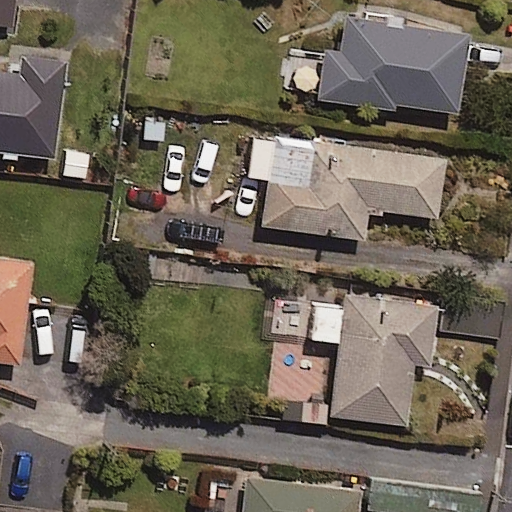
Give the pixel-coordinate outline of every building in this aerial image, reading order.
[(449,102),(460,23),(336,6),(332,38),(323,37),(315,90),(384,100),(385,93),(449,102)] [(0,142),(48,149),(62,52),(12,45),(10,63),(0,61),(0,142)] [(431,207),(438,146),(247,125),(243,167),(263,169),(257,218),(358,229),(361,200),(431,207)] [(0,353),(12,355),(27,254),(0,249),(0,353)] [(430,296),(338,286),(336,300),(311,297),(307,331),(333,334),(325,407),(400,416),(407,355),(423,357),(430,296)] [(494,332),(497,302),(446,296),(442,327),(494,332)] [(410,476),(411,467),(369,461),(363,503),(429,511),(471,511),(476,485),(410,476)] [(350,511),(354,483),(242,469),(236,511),(350,511)]
